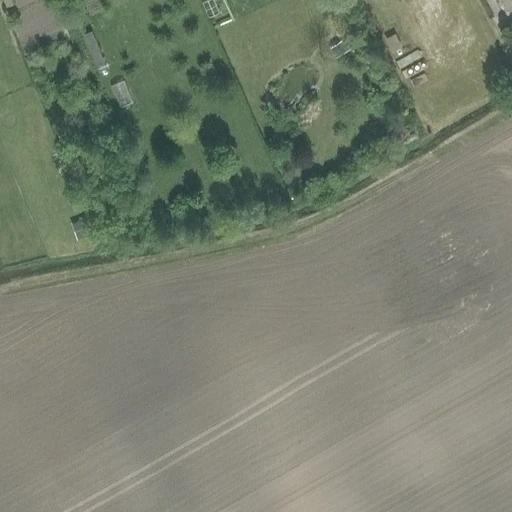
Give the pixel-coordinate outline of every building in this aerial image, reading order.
[(511,0),(499,0),(506,12),(511,8),(511,0)] [(107,66),(115,62),(98,29),(90,33),(107,66)] [(396,35),(386,39),(391,52),(401,48),(396,35)] [(344,40),(329,49),(335,59),(350,50),(344,40)] [(123,82),(112,86),(120,108),(131,104),(123,82)] [(65,152),(64,153),(71,170),(72,169),(79,167),(71,150),(65,152)] [(83,220),(71,224),(77,240),(89,236),(83,220)]
